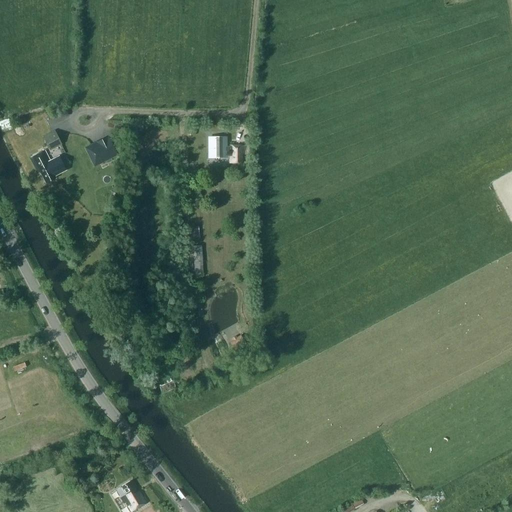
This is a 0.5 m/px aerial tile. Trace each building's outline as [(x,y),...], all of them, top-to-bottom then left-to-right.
[(60,143),(55,133),(45,138),(50,148),(60,143)] [(116,155),(107,138),(88,148),(96,165),(100,163),(116,155)] [(230,146),(230,147),(226,147),(226,138),(209,138),(210,157),(226,157),(226,156),(230,156),(230,163),(241,163),(241,155),(244,155),(244,146),(230,146)] [(40,172),(46,183),(56,178),(55,176),(65,171),(57,157),(50,161),(44,151),(30,158),(38,173),(40,172)] [(195,277),(203,276),(202,256),(194,256),(195,277)] [(234,349),(245,343),(240,336),(237,338),(236,337),(233,339),(233,340),(230,343),(234,349)] [(137,492),(130,481),(121,487),(122,488),(117,491),(121,498),(120,498),(124,504),(125,503),(130,511),(131,511),(147,503),(139,490),(137,492)] [(361,496),(340,511),(351,511),(365,502),(361,496)]
